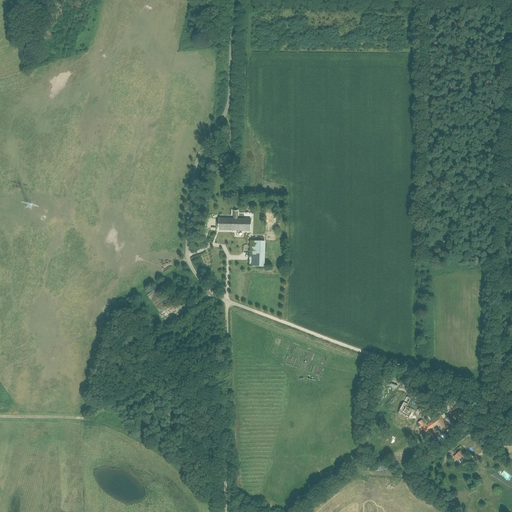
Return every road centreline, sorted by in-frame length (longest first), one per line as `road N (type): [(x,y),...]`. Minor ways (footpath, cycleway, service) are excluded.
road 1 (unclassified): [(511,407),(228,302),(190,269),(184,250),(193,168),(223,113),(229,0)]
road 2 (track): [(0,415),(80,417),(225,349)]
road 3 (track): [(225,349),(224,511)]
